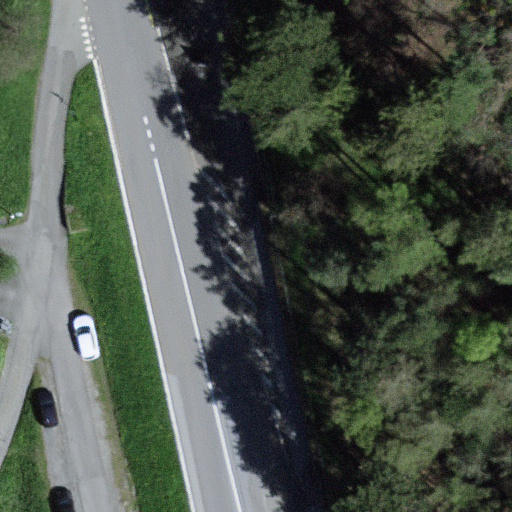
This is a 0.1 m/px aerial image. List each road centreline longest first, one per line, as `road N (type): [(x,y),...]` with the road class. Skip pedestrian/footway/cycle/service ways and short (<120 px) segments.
road 1 (tertiary): [(119,0),(241,511)]
road 2 (unclassified): [(39,268),(75,0)]
road 3 (unclassified): [(104,511),(56,298),(39,268)]
road 4 (unclassified): [(0,420),(26,344),(39,268)]
